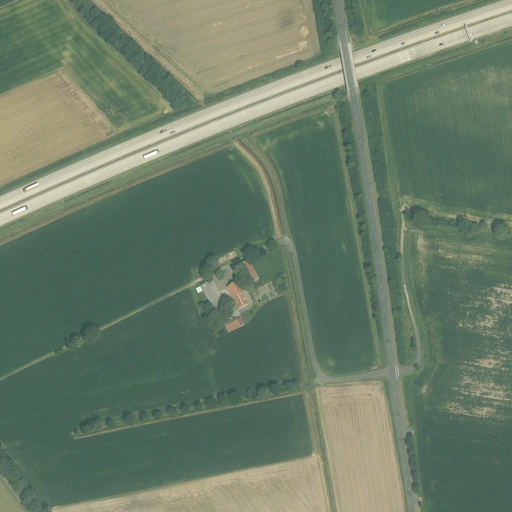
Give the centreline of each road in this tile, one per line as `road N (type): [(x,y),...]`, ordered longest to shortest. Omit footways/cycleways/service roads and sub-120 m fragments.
road 1 (motorway): [(0,220),(272,105),(511,20)]
road 2 (motorway): [(511,4),(266,90),(0,203)]
road 3 (tertiary): [(335,0),(412,511)]
road 4 (unknown): [(0,373),(166,288)]
road 5 (track): [(391,374),(409,371),(420,354),(401,263),(403,227)]
